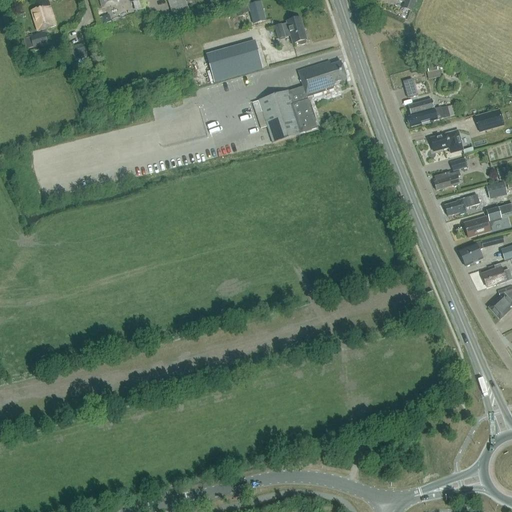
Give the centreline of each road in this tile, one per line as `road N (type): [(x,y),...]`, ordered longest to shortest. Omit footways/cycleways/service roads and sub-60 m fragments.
road 1 (primary): [(484,378),(339,0)]
road 2 (unclassified): [(511,366),(438,226),(354,0)]
road 3 (tertiary): [(142,511),(279,477),(327,480),(388,499)]
